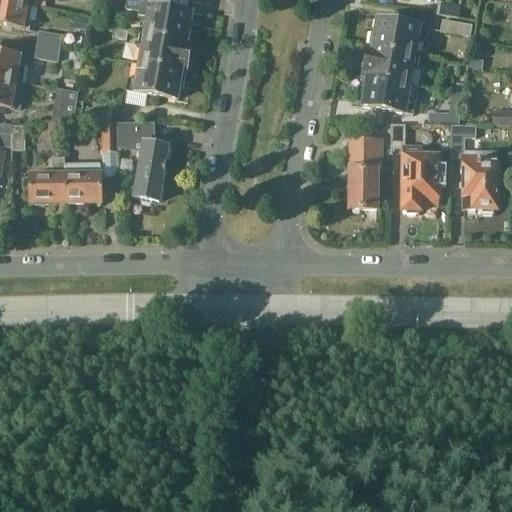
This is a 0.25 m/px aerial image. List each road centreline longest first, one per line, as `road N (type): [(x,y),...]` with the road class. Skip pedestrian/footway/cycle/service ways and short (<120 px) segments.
road 1 (residential): [(223,309),(511,317)]
road 2 (residential): [(280,264),(326,0)]
road 3 (residential): [(245,0),(201,263)]
road 4 (residential): [(511,263),(280,264)]
road 5 (residential): [(0,311),(223,309)]
road 6 (residential): [(201,263),(0,265)]
